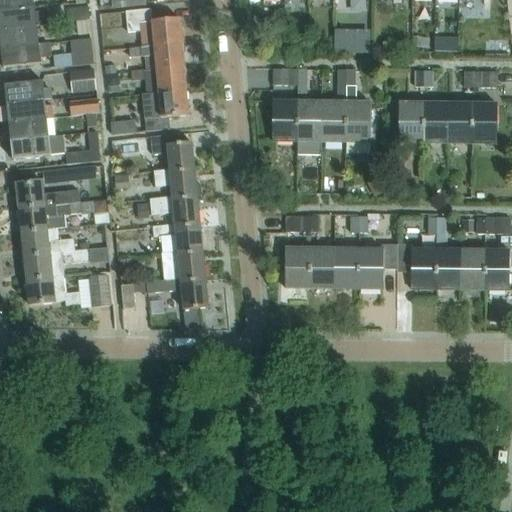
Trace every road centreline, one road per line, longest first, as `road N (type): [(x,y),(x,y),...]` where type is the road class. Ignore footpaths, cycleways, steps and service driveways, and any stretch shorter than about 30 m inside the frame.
road 1 (residential): [(255,350),(227,0)]
road 2 (residential): [(511,352),(255,350)]
road 3 (residential): [(255,350),(0,344)]
